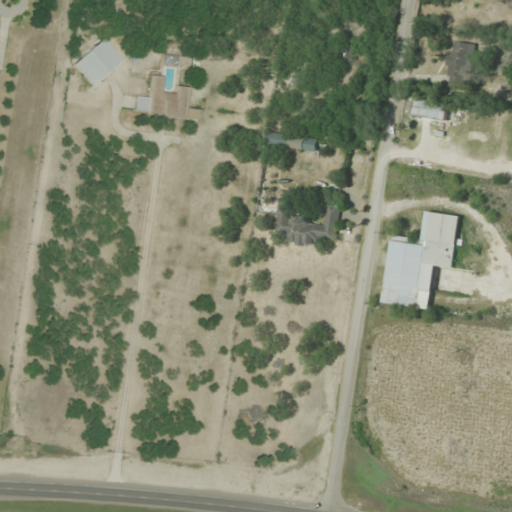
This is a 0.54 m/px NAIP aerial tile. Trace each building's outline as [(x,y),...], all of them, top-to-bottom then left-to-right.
[(89,87),(122,61),(104,38),(71,63),(89,87)] [(474,43),(452,41),(447,83),(470,85),(474,43)] [(200,120),(201,110),(185,108),(187,87),(178,86),(177,93),(161,92),(162,76),(152,75),(150,96),(135,95),(133,113),(200,120)] [(446,123),(450,105),(417,98),(413,115),(446,123)] [(266,144),(316,151),(318,139),(268,131),(266,144)] [(336,246),(343,206),(329,204),(326,225),(307,222),(308,215),(290,212),(291,201),(281,199),(276,232),(290,234),(289,238),(336,246)] [(454,268),(461,215),(428,211),(424,239),(394,235),(385,302),(431,308),(436,266),(454,268)]
